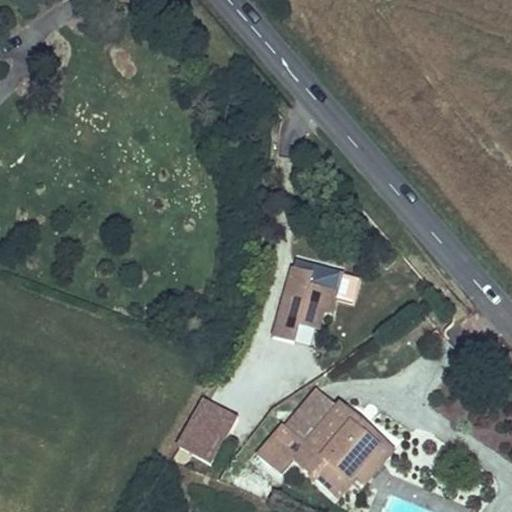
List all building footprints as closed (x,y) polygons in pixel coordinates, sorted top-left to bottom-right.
[(344,275),(297,261),(294,271),(342,285),(344,275)] [(342,285),(294,271),(274,340),(293,345),(299,326),(317,331),(322,314),(332,317),(342,285)] [(335,413),(313,392),(283,427),(305,448),(335,413)] [(192,457),(219,410),(209,403),(178,449),(192,457)] [(283,427),(256,458),(280,478),(293,462),(335,498),(347,482),(380,443),(339,408),(335,413),(305,448),(283,427)] [(238,421),(219,410),(192,457),(212,469),(238,421)] [(360,491),(392,453),(380,443),(347,482),(360,491)] [(447,462),(450,454),(442,450),(438,458),(447,462)]
